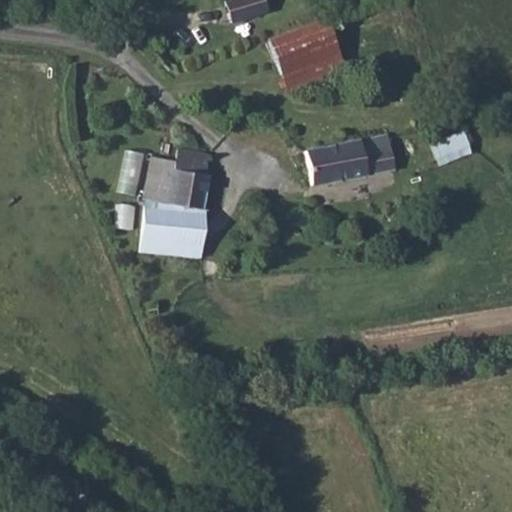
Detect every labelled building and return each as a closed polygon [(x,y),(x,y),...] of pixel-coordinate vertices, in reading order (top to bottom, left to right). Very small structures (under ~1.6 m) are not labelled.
[(223,0),(227,12),(262,4),(261,0),(223,0)] [(325,64),(338,61),(330,21),(270,33),(281,88),(328,79),(325,64)] [(430,141),(438,164),(472,153),(464,130),(430,141)] [(375,167),(371,149),(290,163),(295,197),(349,188),(346,171),(375,167)] [(193,189),(194,166),(167,166),(166,182),(145,181),(145,220),(197,223),(199,194),(193,189)]
